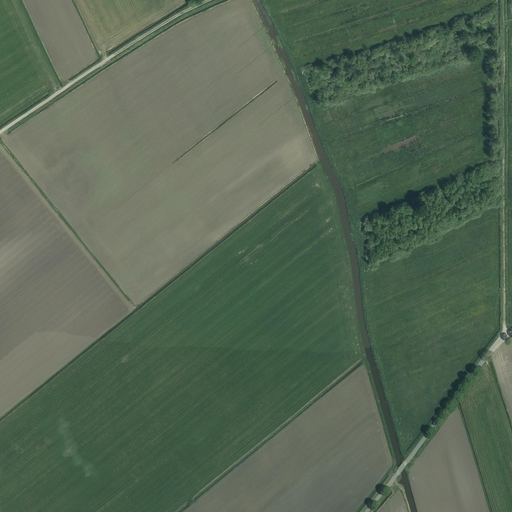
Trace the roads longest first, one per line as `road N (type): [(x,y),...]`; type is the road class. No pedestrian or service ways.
road 1 (unclassified): [(366,511),(511,327)]
road 2 (unclassified): [(0,131),(113,55)]
